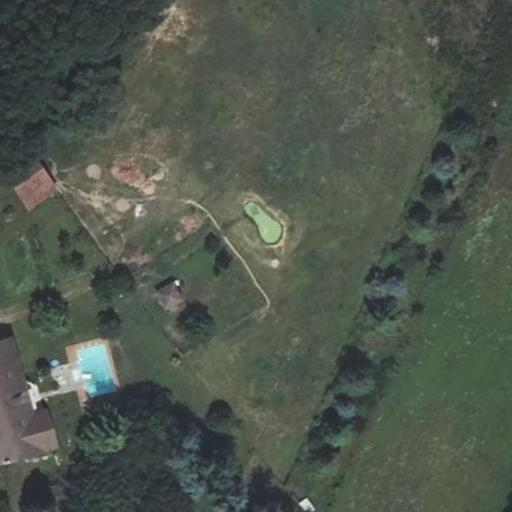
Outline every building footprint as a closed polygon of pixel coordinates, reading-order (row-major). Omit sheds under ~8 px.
[(7,182),(26,211),(57,190),(37,161),(7,182)] [(179,286),(156,285),(156,306),(179,307),(179,286)] [(0,340),(0,347),(9,380),(15,378),(20,377),(9,338),(0,340)] [(0,458),(30,450),(20,417),(26,415),(15,378),(9,380),(0,347),(0,458)] [(20,417),(30,450),(54,443),(45,410),(20,417)]
